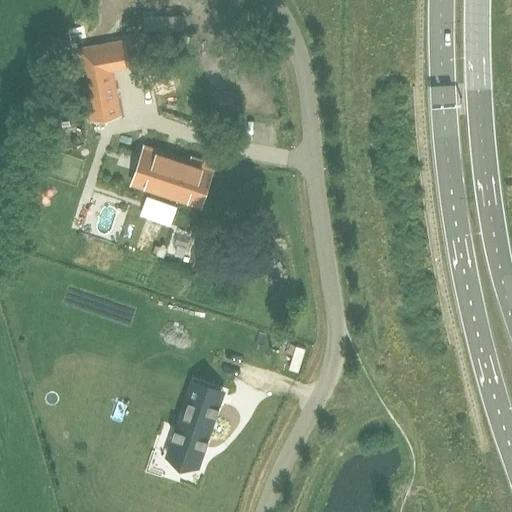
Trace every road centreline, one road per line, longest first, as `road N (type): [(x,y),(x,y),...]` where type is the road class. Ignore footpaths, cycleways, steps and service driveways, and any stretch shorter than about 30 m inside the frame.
road 1 (unclassified): [(267,511),(324,394),(337,341),(305,87),(295,39),(270,0)]
road 2 (primary): [(442,0),(454,222),(482,358),(511,441)]
road 3 (primary): [(511,296),(482,134),(480,0)]
